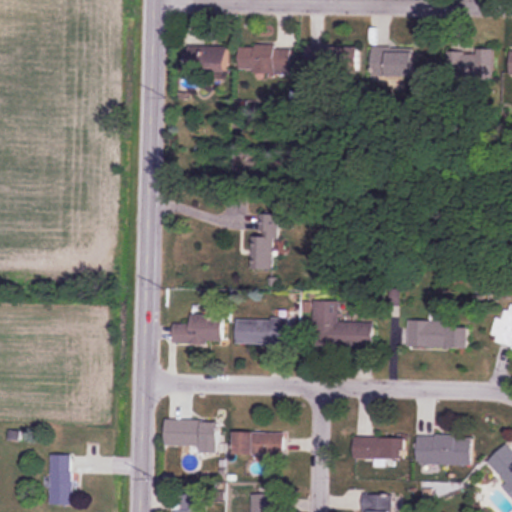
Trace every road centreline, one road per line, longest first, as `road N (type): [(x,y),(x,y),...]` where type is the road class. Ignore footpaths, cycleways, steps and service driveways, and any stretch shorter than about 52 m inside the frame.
road 1 (tertiary): [(150,0),(139,511)]
road 2 (residential): [(143,374),(511,389)]
road 3 (residential): [(232,0),(511,6)]
road 4 (residential): [(324,383),(319,511)]
